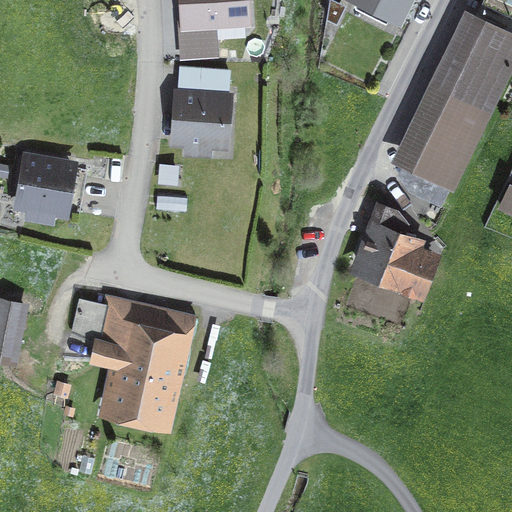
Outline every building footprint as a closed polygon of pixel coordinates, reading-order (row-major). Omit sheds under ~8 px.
[(245,0),(183,0),(185,21),(247,16),(245,0)] [(362,0),(371,4),(370,13),(386,21),(390,14),(398,18),(406,0),(362,0)] [(409,191),(441,206),(511,61),(511,35),(474,18),(405,160),(410,162),(402,180),(409,191)] [(224,143),(227,98),(179,95),(176,139),(224,143)] [(72,166),(27,158),(20,203),(64,210),(72,166)] [(511,203),(511,181),(503,200),(511,203)] [(372,238),(360,268),(420,292),(433,257),(417,250),(420,242),(402,235),(407,223),(397,210),(378,202),(365,235),(372,238)] [(182,377),(196,315),(108,295),(106,304),(80,298),(72,333),(97,342),(93,358),(123,365),(113,406),(159,417),(169,374),(182,377)] [(0,355),(10,358),(23,303),(0,298),(0,355)]
